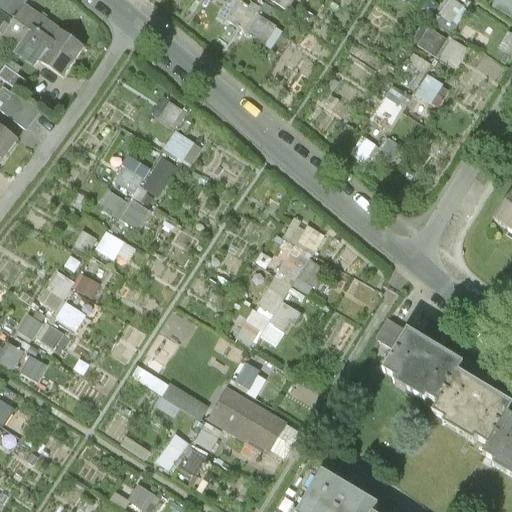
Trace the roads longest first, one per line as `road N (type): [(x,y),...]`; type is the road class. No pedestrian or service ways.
road 1 (residential): [(134,25),(410,260)]
road 2 (residential): [(0,201),(134,25)]
road 3 (residential): [(410,260),(511,101)]
road 4 (residential): [(410,260),(511,344)]
